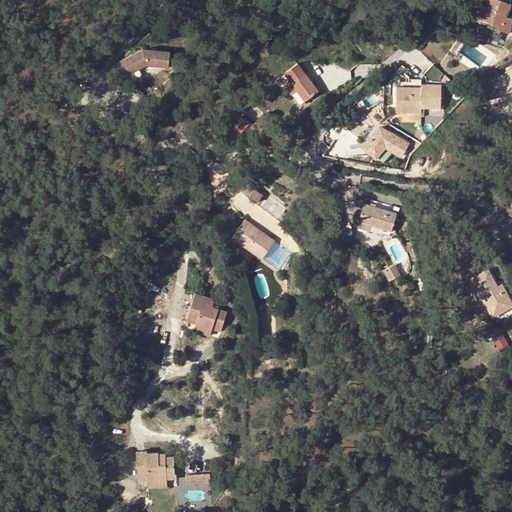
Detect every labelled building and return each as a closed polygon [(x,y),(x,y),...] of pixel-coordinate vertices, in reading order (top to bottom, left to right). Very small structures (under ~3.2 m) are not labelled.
[(489,0),(487,6),(483,20),(490,22),(489,26),(509,32),(511,23),(511,17),(507,16),(511,4),(500,0),(489,0)] [(483,20),(487,6),(483,5),(478,18),(483,20)] [(144,48),(121,60),(129,74),(148,64),(169,66),(171,51),(144,48)] [(287,87),(300,104),(318,91),(297,63),(285,72),(293,83),(287,87)] [(410,86),(396,86),(396,111),(421,112),(421,108),(431,108),(441,108),(441,84),(421,83),(421,87),(414,86),(410,86)] [(300,104),(292,94),(287,97),(295,108),(300,104)] [(236,127),(242,132),(251,122),(245,117),(236,127)] [(381,127),(364,146),(376,157),(387,144),(397,150),(396,152),(402,156),(410,145),(381,127)] [(241,189),(250,196),(255,189),(246,182),(241,189)] [(250,196),(258,202),(263,195),(255,189),(250,196)] [(366,208),(359,232),(392,241),(399,218),(366,208)] [(274,240),(245,219),(232,237),(262,258),(274,240)] [(291,252),(274,240),(262,258),(278,270),(291,252)] [(490,270),(474,278),(494,317),(511,307),(511,301),(506,289),(501,292),(499,286),(490,270)] [(216,301),(196,293),(187,317),(197,321),(196,323),(212,329),(213,327),(222,330),(228,314),(213,308),(216,301)] [(212,329),(196,323),(194,330),(209,336),(212,329)] [(136,450),(136,478),(148,478),(177,477),(177,473),(174,473),(174,455),(165,455),(165,457),(158,457),(158,452),(158,451),(146,451),(146,450),(136,450)] [(203,473),(187,473),(187,482),(203,481),(203,473)] [(177,477),(148,478),(148,486),(177,485),(177,477)]
